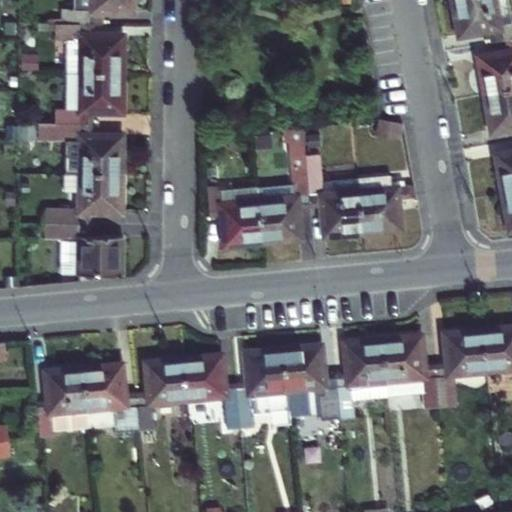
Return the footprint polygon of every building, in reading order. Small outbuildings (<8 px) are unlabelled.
[(78,0),(78,25),(92,25),(95,25),(104,25),(104,12),(135,11),(134,0),(78,0)] [(502,41),(511,38),(511,24),(499,27),(494,0),(449,0),(457,37),(487,31),(489,43),(502,41)] [(94,37),(95,25),(92,25),(78,25),(53,24),(53,40),(82,40),(82,74),(123,75),(124,37),(94,37)] [(475,60),(482,95),(511,89),(511,38),(502,41),(504,54),(475,60)] [(123,75),(82,74),(81,124),(93,124),(94,111),(123,112),(123,75)] [(511,89),(482,95),(489,134),(511,130),(511,89)] [(93,137),(93,124),(81,124),(40,124),(40,143),(81,143),(81,174),(123,174),(123,137),(93,137)] [(304,130),(289,132),(294,185),(295,197),(258,200),(263,243),(301,240),(298,209),(310,208),(306,154),(305,145),(304,130)] [(306,154),(310,208),(323,207),(325,238),(363,234),(359,191),(324,194),(323,180),(320,152),(306,154)] [(511,153),(494,157),(501,193),(511,191),(511,153)] [(122,212),(123,174),(81,174),(80,211),(44,210),(44,224),(92,225),(92,211),(122,212)] [(358,177),(359,191),(363,234),(400,231),(397,200),(409,199),(408,187),(396,188),(395,174),(358,177)] [(358,177),(323,180),(324,194),(359,191),(358,177)] [(257,187),(258,200),(295,197),(294,185),(257,187)] [(257,187),(222,191),(223,203),(258,200),(257,187)] [(223,203),(222,191),(222,188),(207,189),(209,217),(222,216),(224,246),(263,243),(258,200),(223,203)] [(511,191),(501,193),(508,233),(511,232),(511,191)] [(92,236),(92,225),(44,224),(44,240),(62,240),(62,275),(122,275),(123,237),(92,236)] [(511,326),(482,329),(487,372),(511,369),(511,326)] [(435,364),(439,410),(456,408),(453,376),(487,372),(482,329),(444,333),(447,363),(435,364)] [(383,339),(387,382),(418,379),(419,393),(421,411),(439,410),(435,364),(423,365),(420,335),(383,339)] [(387,382),(383,339),(345,343),(348,372),(336,373),(340,418),(357,417),(354,385),(387,382)] [(319,345),(282,348),(286,391),(321,388),(324,420),(340,418),(336,373),(323,374),(319,345)] [(286,391),(282,348),(244,351),(247,381),(235,382),(236,396),(239,427),(257,425),(254,394),(286,391)] [(219,354),(182,357),(186,400),(236,396),(235,382),(222,384),(219,354)] [(186,400),(182,357),(144,361),(147,390),(135,391),(139,432),(153,431),(150,403),(186,400)] [(121,362),(83,366),(87,408),(123,406),(125,434),(139,432),(135,391),(123,392),(121,362)] [(87,408),(83,366),(46,369),(48,399),(35,399),(38,436),(56,434),(55,411),(87,408)] [(388,395),(419,393),(418,379),(387,382),(388,395)]
